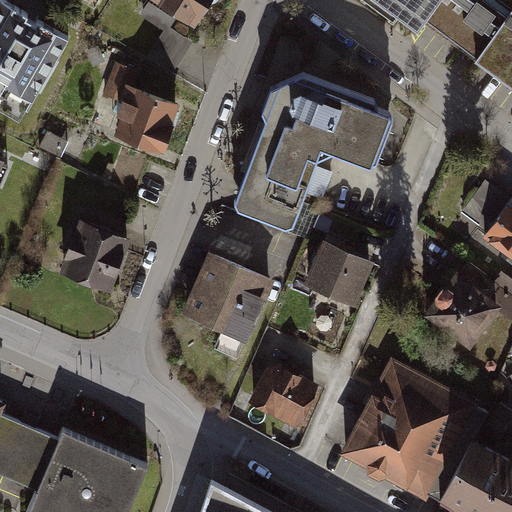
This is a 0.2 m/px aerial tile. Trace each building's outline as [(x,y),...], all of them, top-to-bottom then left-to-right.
[(67,36),(5,0),(0,0),(0,97),(22,111),(67,36)] [(154,0),(190,24),(205,0),(154,0)] [(382,0),(414,23),(431,0),(382,0)] [(511,83),(511,0),(496,0),(496,1),(494,0),(434,0),(422,18),(511,83)] [(299,68),(276,79),(232,203),(286,226),(321,142),(365,161),(389,104),(299,68)] [(158,148),(175,102),(128,84),(117,113),(123,115),(116,132),(158,148)] [(511,205),(504,199),(479,235),(511,258),(511,205)] [(128,234),(84,218),(65,270),(110,286),(128,234)] [(372,260),(320,237),(301,280),(353,303),(372,260)] [(270,274),(203,246),(177,309),(244,337),(270,274)] [(499,297),(450,269),(422,315),(471,344),(499,297)] [(245,399),(293,424),(316,381),(267,356),(245,399)] [(467,397),(385,356),(336,453),(418,494),(467,397)] [(6,405),(0,402),(0,479),(34,494),(26,511),(130,511),(151,463),(64,427),(62,426),(58,436),(29,424),(3,413),(6,405)] [(511,511),(511,449),(509,455),(470,436),(437,501),(460,511),(511,511)] [(273,511),(213,479),(201,511),(273,511)] [(272,511),(274,511),(308,511),(278,499),(272,511)]
